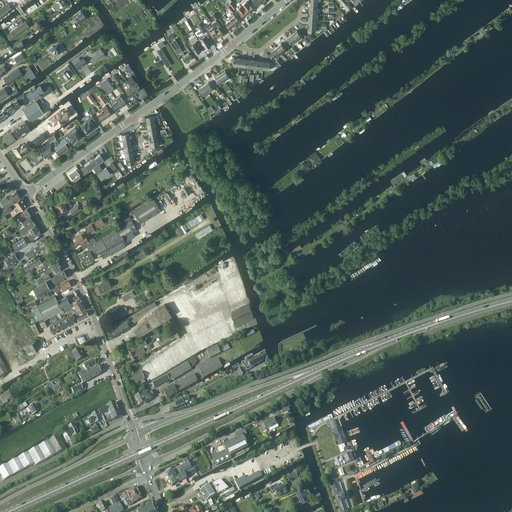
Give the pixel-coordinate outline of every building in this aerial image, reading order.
[(54,4),(52,6),(54,9),(57,7),(57,8),(58,8),(59,8),(60,8),(62,6),(63,6),(64,6),(64,5),(66,3),(63,0),(55,0),(56,0),(55,1),(54,1),(54,3),(54,4)] [(242,0),(239,3),(240,4),(242,5),(249,14),(254,9),(249,4),(247,1),(248,0),(242,0)] [(0,19),(12,10),(11,8),(7,3),(0,8),(0,19)] [(237,9),(244,18),(249,14),(242,5),(240,4),(238,5),(238,7),(239,8),(237,9)] [(86,18),(81,11),(74,16),(75,18),(79,23),(86,18)] [(230,19),(235,25),(240,21),(235,15),(233,13),(229,16),(228,16),(230,19)] [(235,25),(230,19),(225,23),(230,29),(235,25)] [(11,40),(29,26),(26,21),(7,35),(11,40)] [(216,21),(212,24),(215,29),(220,36),(221,37),(224,35),(223,34),(224,34),(221,30),(222,29),(216,21)] [(35,31),(40,27),(36,22),(31,26),(35,31)] [(202,33),(197,36),(201,42),(202,42),(206,47),(207,48),(210,46),(209,45),(211,44),(208,40),(211,38),(204,27),(201,22),(197,24),(202,33)] [(211,22),(204,27),(211,38),(211,39),(215,36),(217,38),(218,39),(221,37),(220,36),(215,29),(212,24),(211,22)] [(292,34),(297,40),(302,36),(297,30),(292,34)] [(297,40),(292,34),(287,38),(292,44),(297,40)] [(200,51),(201,50),(199,46),(202,45),(196,36),(191,38),(191,39),(190,39),(190,40),(190,41),(190,42),(191,44),(190,45),(195,53),(197,52),(197,53),(200,51)] [(175,39),(170,42),(177,54),(183,51),(175,39)] [(276,47),(281,53),(286,49),(281,43),(276,47)] [(9,45),(0,51),(2,55),(8,51),(8,52),(9,52),(10,53),(13,51),(9,45)] [(50,50),(49,50),(52,54),(53,53),(55,56),(59,54),(62,52),(59,48),(57,45),(54,47),(53,46),(50,49),(50,50)] [(281,53),(276,47),(272,51),(277,57),(281,53)] [(88,56),(93,64),(106,56),(100,48),(88,56)] [(167,67),(171,65),(161,48),(158,51),(167,67)] [(186,62),(193,57),(190,52),(185,55),(184,53),(182,54),(183,56),(182,56),(186,62)] [(20,54),(14,58),(17,63),(23,58),(20,54)] [(77,63),(75,64),(78,68),(81,66),(81,67),(81,66),(83,65),(84,65),(83,64),(86,62),(83,58),(80,60),(79,58),(75,61),(77,63)] [(62,72),(59,73),(63,78),(64,77),(66,80),(66,79),(71,76),(73,74),(67,65),(63,68),(61,70),(62,72)] [(29,66),(24,69),(30,78),(35,75),(29,66)] [(10,75),(4,79),(8,85),(18,78),(17,77),(22,74),(18,68),(9,74),(10,75)] [(220,74),(225,80),(230,77),(225,70),(220,74)] [(225,80),(220,74),(215,77),(220,84),(225,80)] [(132,76),(126,79),(126,80),(128,82),(128,83),(131,86),(134,92),(135,93),(139,90),(138,89),(140,88),(137,83),(138,83),(138,82),(137,83),(132,76)] [(103,82),(110,92),(114,89),(107,79),(103,82)] [(110,92),(103,82),(100,84),(107,94),(110,92)] [(203,86),(208,92),(213,88),(209,82),(203,86)] [(134,92),(128,83),(126,84),(128,87),(125,89),(130,95),(134,92)] [(30,90),(27,92),(31,99),(35,97),(39,95),(39,94),(40,94),(40,95),(44,93),(39,85),(35,87),(30,89),(30,90)] [(208,92),(203,86),(198,89),(203,95),(208,92)] [(0,100),(9,95),(4,88),(0,90),(2,93),(0,93),(0,100)] [(100,109),(106,117),(112,114),(107,107),(106,108),(105,106),(108,104),(101,94),(98,96),(104,105),(101,107),(101,108),(100,109)] [(120,94),(115,98),(121,107),(126,103),(120,94)] [(116,110),(121,107),(115,98),(114,99),(116,101),(112,104),(116,110)] [(16,100),(6,106),(11,114),(16,109),(19,107),(19,106),(20,106),(16,100)] [(36,101),(23,109),(28,118),(32,119),(43,112),(36,101)] [(2,111),(0,112),(0,122),(7,118),(6,117),(8,115),(8,116),(9,115),(11,114),(6,106),(4,108),(2,111)] [(211,106),(206,109),(210,114),(215,111),(211,106)] [(49,119),(54,126),(58,123),(59,125),(63,122),(63,121),(70,116),(65,109),(63,111),(63,110),(62,111),(61,110),(49,119)] [(106,117),(100,109),(99,109),(101,112),(97,115),(101,121),(106,117)] [(96,122),(92,116),(85,120),(86,122),(81,126),(86,133),(95,126),(93,124),(96,122)] [(25,121),(13,128),(14,129),(18,136),(30,129),(29,128),(25,121)] [(14,129),(3,136),(7,143),(18,136),(14,129)] [(63,136),(68,142),(70,140),(72,143),(81,136),(76,129),(71,133),(70,131),(63,136)] [(41,151),(31,158),(35,165),(54,151),(50,144),(49,143),(56,139),(54,136),(42,144),(45,148),(43,149),(43,148),(42,149),(41,147),(39,149),(41,151)] [(62,142),(54,148),(56,150),(55,151),(59,155),(68,148),(65,144),(67,142),(64,139),(62,141),(62,142)] [(21,146),(20,145),(13,149),(18,156),(28,150),(24,144),(21,146)] [(179,153),(165,163),(173,176),(187,167),(179,153)] [(315,156),(313,157),(316,162),(321,159),(317,154),(314,155),(315,156)] [(92,160),(84,165),(88,170),(93,167),(95,170),(96,171),(96,172),(101,179),(110,172),(116,168),(113,163),(106,167),(102,170),(100,167),(98,163),(103,160),(100,155),(96,157),(94,158),(93,157),(94,156),(93,155),(90,158),(90,159),(91,158),(92,160)] [(75,168),(69,173),(72,178),(73,178),(74,180),(86,172),(86,171),(88,170),(84,165),(77,170),(75,168)] [(9,197),(12,202),(20,197),(16,191),(9,196),(9,197)] [(12,202),(9,197),(8,197),(7,196),(0,201),(5,208),(12,202)] [(20,211),(26,206),(21,198),(14,202),(17,206),(14,209),(16,212),(19,210),(20,211)] [(153,198),(133,210),(141,223),(161,210),(153,198)] [(63,199),(54,205),(60,213),(68,208),(71,205),(69,201),(65,203),(63,199)] [(74,207),(69,210),(72,214),(72,215),(81,209),(77,204),(74,206),(74,207)] [(12,210),(10,206),(7,208),(6,207),(0,211),(0,218),(2,221),(7,218),(5,215),(12,210)] [(27,209),(18,215),(21,220),(31,214),(27,209)] [(23,223),(25,225),(33,220),(30,216),(19,223),(20,225),(23,223)] [(84,252),(80,255),(81,257),(81,258),(83,260),(84,260),(85,262),(94,257),(94,258),(110,252),(111,255),(125,247),(124,246),(127,244),(126,242),(124,239),(136,231),(133,226),(135,225),(133,221),(131,219),(129,217),(125,220),(127,222),(126,223),(117,228),(113,231),(105,236),(99,240),(87,247),(89,250),(84,253),(84,252)] [(101,218),(94,222),(97,227),(104,223),(101,218)] [(28,229),(35,224),(33,220),(25,225),(19,229),(22,233),(28,229)] [(23,237),(13,243),(17,250),(18,249),(25,245),(27,243),(26,242),(31,239),(32,240),(42,233),(38,228),(35,224),(28,229),(29,231),(22,235),(23,237)] [(91,224),(85,228),(88,233),(90,231),(91,232),(92,234),(96,232),(91,224)] [(15,232),(7,237),(10,240),(17,235),(15,232)] [(81,233),(75,237),(78,243),(79,242),(81,244),(83,247),(95,240),(93,237),(88,240),(84,234),(83,232),(81,233)] [(52,251),(53,250),(49,244),(45,237),(39,241),(41,243),(24,253),(28,260),(34,256),(43,251),(43,252),(45,255),(47,253),(47,254),(52,251)] [(137,261),(148,255),(146,252),(144,253),(142,250),(134,255),(137,261)] [(14,253),(5,259),(9,265),(11,268),(15,266),(14,263),(18,260),(14,253)] [(114,256),(111,258),(113,262),(116,260),(123,256),(122,254),(122,253),(114,258),(114,256)] [(44,265),(41,268),(43,272),(47,270),(51,267),(59,262),(55,255),(54,255),(47,259),(47,260),(44,261),(42,262),(44,265)] [(31,268),(42,262),(39,257),(24,267),(27,272),(32,269),(31,268)] [(47,270),(43,272),(45,274),(48,272),(51,271),(53,273),(53,275),(55,274),(63,269),(59,262),(51,267),(47,270)] [(29,280),(35,277),(32,270),(26,274),(29,280)] [(53,278),(56,283),(67,277),(64,271),(53,278)] [(45,274),(36,279),(39,284),(43,282),(45,281),(50,278),(48,274),(48,272),(45,274)] [(101,293),(112,287),(108,280),(103,282),(103,283),(97,286),(101,293)] [(63,291),(72,286),(69,281),(60,285),(63,291)] [(50,289),(46,282),(34,289),(37,294),(36,295),(38,298),(41,296),(41,295),(50,289)] [(124,301),(134,295),(132,290),(121,296),(124,301)] [(49,316),(54,313),(63,309),(62,307),(77,298),(77,297),(69,301),(66,296),(58,300),(57,300),(55,296),(37,305),(38,306),(33,308),(39,320),(43,318),(44,319),(49,316)] [(66,312),(69,310),(72,309),(71,307),(72,307),(74,305),(81,301),(80,297),(77,298),(62,307),(63,309),(65,308),(66,312)] [(76,309),(83,305),(81,301),(74,305),(72,307),(73,309),(73,308),(74,310),(76,309)] [(156,305),(154,302),(127,318),(131,325),(142,315),(144,314),(152,308),(156,305)] [(236,327),(254,318),(249,303),(231,312),(236,327)] [(76,309),(74,310),(75,312),(76,314),(78,313),(86,309),(83,305),(76,309)] [(134,329),(138,336),(165,319),(177,338),(183,334),(165,305),(155,311),(146,317),(139,324),(134,329)] [(116,308),(110,311),(112,314),(110,314),(113,319),(120,315),(117,311),(118,311),(120,315),(122,314),(123,316),(130,313),(133,311),(131,308),(128,310),(127,310),(125,307),(120,310),(118,307),(116,308)] [(89,316),(86,311),(76,316),(76,317),(75,317),(73,314),(69,317),(72,324),(78,321),(79,321),(89,316)] [(54,313),(49,316),(52,323),(58,320),(55,314),(54,313)] [(54,334),(56,333),(72,324),(69,317),(50,327),(54,334)] [(50,325),(47,319),(39,323),(42,329),(50,325)] [(112,328),(116,336),(130,328),(125,319),(118,323),(119,324),(112,328)] [(36,336),(40,333),(35,323),(31,325),(36,336)] [(150,332),(154,338),(160,334),(156,328),(150,332)] [(129,355),(134,351),(134,350),(147,343),(144,339),(126,349),(129,355)] [(36,350),(40,348),(35,340),(28,344),(33,352),(28,355),(29,357),(37,352),(36,350)] [(152,347),(151,346),(149,343),(136,350),(139,356),(146,352),(145,351),(152,347)] [(220,344),(206,351),(210,358),(221,353),(220,352),(229,347),(227,343),(221,346),(220,344)] [(79,349),(65,356),(67,360),(71,358),(72,360),(75,358),(77,362),(84,357),(79,349)] [(134,351),(129,355),(132,360),(139,356),(136,350),(134,351)] [(247,371),(252,368),(251,367),(264,361),(261,357),(254,360),(254,359),(243,365),(247,371)] [(170,373),(174,380),(191,369),(191,368),(194,366),(197,362),(194,358),(169,372),(170,373),(167,374),(167,375),(170,373)] [(83,384),(86,382),(101,374),(96,366),(95,365),(96,365),(95,364),(96,364),(94,361),(93,360),(87,364),(84,365),(86,369),(78,374),(79,376),(83,384)] [(223,367),(222,365),(219,361),(200,371),(203,378),(223,367)] [(244,367),(242,368),(238,370),(241,376),(247,373),(244,367)] [(141,381),(142,384),(146,382),(144,379),(145,379),(141,372),(129,377),(133,385),(134,384),(135,386),(138,385),(139,383),(138,382),(141,381)] [(166,374),(152,382),(155,388),(169,380),(167,375),(167,374),(166,374)] [(180,391),(198,381),(194,375),(180,383),(180,382),(176,384),(178,387),(179,389),(180,391)] [(52,382),(46,386),(49,391),(50,395),(55,393),(62,390),(59,386),(58,384),(54,386),(52,382)] [(82,389),(80,384),(71,389),(74,394),(82,389)] [(179,389),(178,387),(175,388),(173,386),(163,391),(167,398),(177,393),(176,390),(179,389)] [(142,393),(146,403),(149,401),(149,400),(155,397),(152,390),(147,393),(145,391),(142,393)] [(7,401),(12,398),(8,391),(4,393),(5,394),(0,396),(0,406),(7,403),(7,401)] [(146,403),(142,393),(141,392),(138,394),(139,396),(136,397),(140,405),(146,403)] [(175,402),(175,404),(177,408),(190,402),(187,396),(175,402)] [(17,412),(19,411),(27,406),(25,403),(15,409),(17,412)] [(105,407),(98,410),(100,416),(105,428),(107,427),(105,423),(112,420),(112,421),(122,416),(120,411),(119,412),(115,403),(105,407)] [(30,416),(39,412),(35,405),(29,408),(31,412),(29,413),(30,416)] [(102,421),(98,412),(91,414),(92,417),(90,419),(92,424),(95,423),(102,421)] [(268,420),(273,430),(278,427),(277,425),(273,417),(268,420)] [(268,420),(259,425),(263,432),(269,429),(270,431),(273,430),(268,420)] [(70,441),(70,440),(79,436),(74,425),(68,428),(64,430),(70,441)] [(214,460),(212,461),(213,464),(215,463),(217,466),(231,458),(230,456),(248,446),(243,437),(244,437),(247,436),(244,430),(243,431),(242,428),(239,430),(240,432),(236,434),(238,438),(237,439),(224,445),(227,450),(212,457),(214,460)] [(340,428),(333,431),(334,434),(333,435),(336,442),(337,442),(339,445),(346,442),(340,428)] [(56,454),(66,448),(59,435),(48,441),(56,454)] [(0,476),(3,481),(33,464),(35,466),(56,454),(48,441),(0,468),(0,476)] [(346,463),(352,461),(349,453),(343,455),(346,463)] [(169,480),(182,474),(181,473),(192,468),(189,462),(166,474),(169,480)] [(188,471),(182,474),(169,480),(172,486),(189,478),(187,475),(192,473),(190,469),(188,471)] [(240,490),(241,489),(263,477),(260,472),(246,479),(245,476),(239,479),(241,482),(237,484),(240,490)] [(200,487),(200,488),(204,496),(204,497),(202,498),(203,503),(204,504),(207,502),(207,501),(211,499),(212,500),(215,498),(214,497),(216,496),(229,489),(230,489),(233,487),(230,482),(225,484),(224,484),(225,484),(224,485),(220,480),(219,480),(213,483),(206,487),(205,485),(204,485),(200,487)] [(340,511),(346,511),(336,480),(330,482),(340,511)] [(275,491),(277,497),(287,492),(284,485),(279,488),(278,484),(270,488),(272,492),(275,491)] [(128,495),(129,498),(138,493),(135,488),(126,492),(127,493),(125,494),(126,496),(128,495)] [(297,495),(301,505),(307,502),(306,499),(311,497),(308,491),(303,493),(303,492),(297,495)] [(132,504),(132,503),(141,499),(138,493),(129,498),(125,500),(128,506),(132,504)] [(113,505),(119,502),(116,496),(110,499),(113,505)] [(102,511),(105,511),(116,511),(114,506),(108,508),(109,509),(107,509),(104,502),(98,505),(101,511),(102,511)] [(122,511),(123,511),(119,503),(114,506),(116,511),(122,511)] [(157,511),(154,503),(147,506),(147,507),(137,511),(157,511)]
